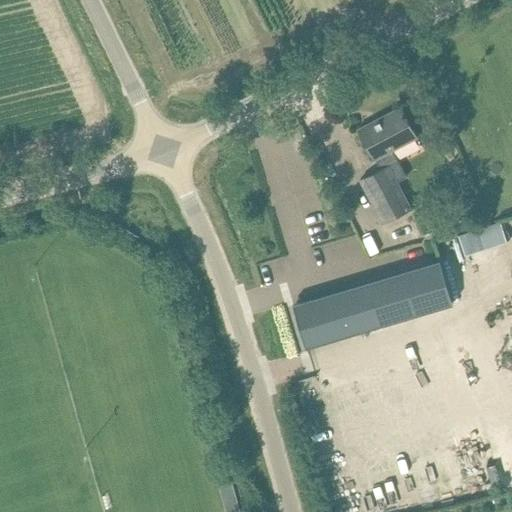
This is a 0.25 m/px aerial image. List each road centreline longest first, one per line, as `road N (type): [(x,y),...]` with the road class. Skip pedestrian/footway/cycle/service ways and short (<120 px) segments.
road 1 (unclassified): [(288,511),(239,331),(161,147)]
road 2 (tertiary): [(161,147),(454,0)]
road 3 (tertiary): [(0,196),(97,173),(161,147)]
road 4 (unclassified): [(161,147),(90,0)]
